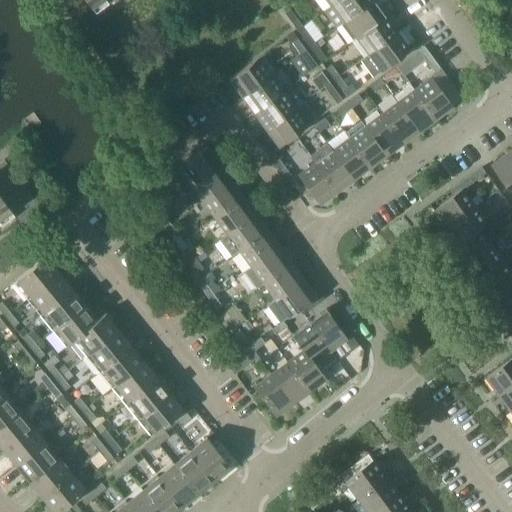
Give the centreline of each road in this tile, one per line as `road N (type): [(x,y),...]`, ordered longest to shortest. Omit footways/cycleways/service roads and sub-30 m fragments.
road 1 (residential): [(78,224),(276,476)]
road 2 (residential): [(318,241),(511,99)]
road 3 (residential): [(318,241),(238,136),(216,131),(165,166)]
road 4 (residential): [(504,511),(402,376)]
road 5 (residential): [(276,476),(402,376)]
road 6 (residential): [(402,376),(332,278),(318,241)]
